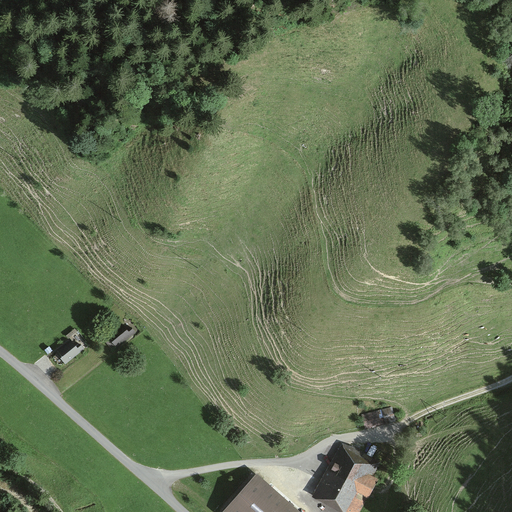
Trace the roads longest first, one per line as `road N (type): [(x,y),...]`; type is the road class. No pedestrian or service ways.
road 1 (track): [(391,430),(336,438),(292,460),(150,481)]
road 2 (unclassified): [(0,350),(183,511)]
road 3 (track): [(391,430),(511,378)]
